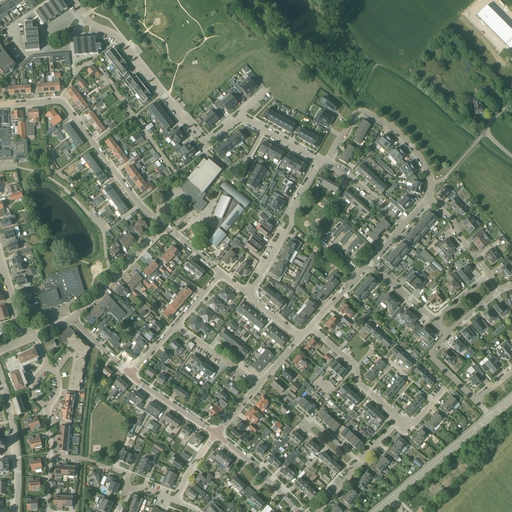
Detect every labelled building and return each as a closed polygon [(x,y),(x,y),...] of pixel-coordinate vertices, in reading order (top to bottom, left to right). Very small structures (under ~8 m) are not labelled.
[(8,0),(6,2),(11,10),(12,12),(17,9),(16,7),(11,0),(8,0)] [(52,0),(53,1),(35,13),(44,25),(67,9),(60,0),(52,0)] [(6,2),(1,5),(7,13),(11,10),(6,2)] [(1,5),(0,5),(0,12),(3,18),(8,15),(7,13),(1,5)] [(494,13),(487,6),(481,11),(489,19),(494,13)] [(481,11),(476,16),(483,24),(489,19),(481,11)] [(498,18),(494,13),(489,19),(483,24),(488,28),(498,18)] [(492,33),(503,22),(498,18),(488,28),(492,33)] [(25,44),(25,51),(39,50),(38,29),(33,29),(32,22),(25,23),(27,44),(25,44)] [(507,26),(503,22),(492,33),(497,37),(507,26)] [(507,26),(497,37),(501,41),(511,31),(507,26)] [(511,31),(501,41),(505,46),(511,39),(511,31)] [(96,53),(96,51),(101,50),(101,45),(95,45),(95,38),(94,38),(94,40),(91,40),(91,38),(87,39),(87,40),(84,41),(84,39),(80,39),(80,41),(77,41),(77,40),(73,40),(75,55),(96,53)] [(0,71),(3,76),(16,65),(1,47),(0,44),(0,71)] [(107,61),(109,60),(117,54),(113,49),(109,52),(107,50),(102,54),(107,61)] [(120,58),(117,54),(109,60),(112,64),(120,58)] [(124,62),(120,58),(112,64),(111,65),(114,70),(116,68),(124,62)] [(127,66),(124,62),(116,68),(119,72),(127,66)] [(97,70),(91,65),(88,68),(94,73),(97,70)] [(130,71),(127,66),(119,72),(117,74),(121,78),(120,79),(121,81),(123,80),(129,75),(127,73),(130,71)] [(243,81),(252,91),(253,90),(253,91),(256,88),(257,87),(253,82),(256,79),(257,80),(250,72),(246,75),(248,77),(243,81)] [(124,83),(128,87),(138,79),(134,75),(131,78),(129,75),(123,80),(124,83)] [(141,84),(138,79),(128,87),(131,91),(141,84)] [(80,86),(83,90),(86,88),(88,86),(83,80),(78,83),(80,86)] [(252,91),(243,81),(239,85),(237,83),(233,86),(240,94),(240,93),(243,90),(247,95),(248,94),(249,95),(252,92),(251,92),(252,91)] [(144,88),(141,84),(131,91),(135,96),(137,94),(144,88)] [(83,90),(80,86),(78,88),(78,89),(76,90),(73,87),(67,92),(72,98),(78,94),(83,90)] [(477,89),(478,95),(482,94),(483,100),(489,99),(486,87),(477,89)] [(86,88),(83,90),(78,94),(72,98),(75,103),(81,98),(79,95),(84,91),(85,92),(88,90),(86,88)] [(148,92),(144,88),(137,94),(140,98),(148,92)] [(229,94),(224,97),(233,107),(237,103),(235,100),(232,97),(234,95),(230,90),(228,93),(229,94)] [(147,100),(151,97),(148,92),(140,98),(138,100),(144,107),(149,102),(147,100)] [(85,103),(79,107),(82,112),(88,107),(87,105),(92,101),(92,102),(95,100),(93,97),(90,99),(85,103)] [(219,100),(216,102),(216,103),(220,107),(223,105),(228,111),(233,107),(224,97),(220,101),(219,100)] [(338,106),(326,97),(321,102),(333,111),(338,106)] [(89,98),(84,102),(81,98),(75,103),(79,107),(85,103),(90,99),(89,98)] [(475,115),(483,114),(482,107),(481,102),(473,103),(474,108),(475,115)] [(153,113),(160,108),(156,103),(147,110),(151,115),(153,114),(153,113)] [(209,110),(205,113),(213,124),(218,119),(213,113),(215,111),(211,107),(209,109),(209,110)] [(99,111),(94,115),(92,112),(86,117),(89,121),(95,116),(100,112),(103,110),(101,108),(98,110),(99,111)] [(153,113),(153,114),(156,117),(156,118),(163,112),(160,108),(153,113)] [(267,121),(272,112),(267,109),(262,118),(267,121)] [(33,123),(25,123),(27,137),(35,136),(34,126),(36,126),(35,123),(39,122),(38,110),(28,110),(29,119),(33,118),(33,123)] [(25,123),(23,123),(23,119),(22,111),(11,112),(12,124),(13,124),(13,125),(15,125),(15,124),(16,124),(16,122),(19,121),(19,123),(18,123),(19,127),(17,127),(18,140),(26,140),(25,123)] [(56,117),(52,111),(46,116),(52,124),(49,126),(51,128),(46,132),(47,137),(56,129),(54,127),(62,121),(58,116),(56,117)] [(98,121),(96,118),(101,114),(100,112),(95,116),(89,121),(92,126),(98,121)] [(156,118),(156,117),(154,119),(157,124),(159,122),(167,116),(163,112),(156,118)] [(272,112),(267,121),(272,123),(276,115),(272,112)] [(200,116),(197,119),(201,123),(203,121),(209,128),(213,124),(205,113),(201,117),(200,116)] [(333,119),(322,113),(319,118),(316,116),(313,121),(320,125),(322,122),(329,126),(333,119)] [(276,115),(272,123),(276,126),(281,118),(276,115)] [(159,122),(162,126),(163,126),(170,120),(167,116),(159,122)] [(281,129),(286,120),(281,118),(276,126),(281,129)] [(102,126),(107,122),(106,120),(101,124),(98,121),(92,126),(96,130),(102,125),(102,126)] [(173,125),(170,120),(163,126),(162,126),(161,127),(164,132),(161,134),(163,137),(164,136),(169,132),(167,130),(173,125)] [(281,129),(286,131),(291,123),(286,120),(281,129)] [(368,130),(371,125),(363,121),(360,126),(368,130)] [(102,125),(96,130),(99,134),(105,130),(103,127),(108,124),(107,122),(102,126),(102,125)] [(299,127),(291,123),(286,131),(291,134),(293,131),(296,132),(299,127)] [(66,133),(72,129),(68,124),(63,128),(66,133)] [(365,135),(368,130),(360,126),(357,131),(365,135)] [(299,127),(296,132),(299,134),(297,137),(302,140),(306,132),(299,127)] [(11,136),(10,129),(4,129),(0,129),(0,138),(1,138),(1,142),(11,141),(11,136)] [(70,138),(75,134),(72,129),(66,133),(70,138)] [(172,141),(181,134),(177,130),(171,135),(169,132),(164,136),(166,139),(168,137),(172,142),(173,141),(172,141)] [(241,130),(236,134),(242,141),(242,142),(247,139),(241,130)] [(362,140),(365,135),(357,131),(356,134),(355,136),(362,140)] [(306,132),(302,140),(307,143),(311,134),(306,132)] [(73,144),(79,139),(75,134),(70,138),(74,143),(72,144),(73,144)] [(111,138),(105,143),(108,147),(114,142),(119,138),(116,134),(111,138)] [(172,141),(173,141),(176,145),(173,148),(175,151),(180,146),(178,144),(185,139),(181,134),(172,141)] [(236,134),(232,137),(238,145),(242,141),(236,134)] [(311,145),(316,137),(311,134),(307,143),(311,145)] [(381,148),(383,146),(389,138),(385,135),(381,139),(378,137),(375,142),(381,148)] [(359,145),(362,140),(355,136),(352,141),(359,145)] [(232,137),(228,140),(233,148),(234,148),(238,145),(232,137)] [(316,137),(311,145),(316,148),(321,140),(316,137)] [(111,151),(118,147),(115,144),(121,140),(119,138),(108,147),(111,151)] [(393,142),(389,138),(383,146),(381,148),(387,153),(388,153),(389,151),(392,149),(394,147),(391,145),(393,142)] [(76,149),(83,144),(79,139),(73,144),(76,149)] [(0,161),(28,159),(27,140),(11,141),(1,142),(1,143),(1,145),(0,144),(0,161)] [(228,140),(223,144),(229,151),(230,152),(234,149),(234,148),(233,148),(228,140)] [(264,142),(259,152),(264,155),(265,154),(265,153),(269,145),(264,142)] [(180,146),(175,151),(177,153),(178,152),(182,156),(182,157),(192,148),(188,144),(182,149),(180,146)] [(225,154),(229,151),(223,144),(219,147),(225,154)] [(269,145),(265,153),(265,154),(269,156),(274,148),(269,145)] [(352,154),(355,149),(348,145),(345,150),(352,154)] [(121,152),(126,148),(125,146),(120,150),(118,147),(111,151),(115,156),(121,152)] [(226,155),(225,154),(219,147),(215,150),(221,159),(226,155)] [(388,153),(390,155),(393,159),(395,158),(402,152),(399,147),(395,151),(392,149),(389,151),(388,153)] [(123,153),(128,150),(126,148),(121,152),(115,156),(119,161),(125,156),(123,153)] [(182,157),(182,156),(181,157),(184,162),(182,164),(184,166),(191,161),(189,158),(196,153),(192,148),(182,157)] [(269,156),(269,157),(274,160),(279,150),(274,148),(269,156)] [(279,150),(274,160),(278,163),(284,153),(279,150)] [(352,154),(345,150),(344,152),(343,152),(342,155),(349,159),(352,154)] [(395,158),(393,159),(397,163),(396,164),(397,167),(400,165),(404,162),(402,160),(406,156),(402,152),(395,158)] [(87,163),(92,159),(88,154),(83,158),(87,163)] [(119,161),(122,165),(128,160),(133,156),(131,154),(126,158),(125,156),(119,161)] [(287,155),(282,164),(287,167),(292,158),(287,155)] [(346,164),(349,159),(342,155),(340,158),(339,160),(346,164)] [(292,158),(287,167),(292,170),(292,169),(297,160),(292,158)] [(90,168),(96,164),(92,159),(87,163),(90,168)] [(207,162),(204,160),(188,179),(181,187),(186,194),(183,198),(189,203),(190,205),(191,205),(190,206),(189,207),(190,208),(191,207),(191,206),(191,205),(200,212),(206,204),(200,199),(199,198),(203,193),(222,171),(209,160),(207,162)] [(297,160),(292,169),(297,171),(297,172),(302,163),(297,160)] [(400,165),(397,167),(399,169),(400,169),(403,173),(405,172),(413,167),(410,162),(406,165),(404,162),(400,165)] [(125,170),(128,174),(135,169),(135,170),(137,168),(140,165),(138,163),(133,167),(132,165),(125,170)] [(297,171),(295,173),(300,176),(306,166),(302,163),(297,172),(297,171)] [(94,173),(99,169),(96,164),(90,168),(94,173)] [(360,174),(366,168),(362,164),(356,171),(358,173),(359,173),(360,174)] [(135,170),(135,169),(128,174),(132,179),(138,174),(136,171),(142,167),(140,165),(137,168),(135,170)] [(258,165),(255,170),(266,176),(268,171),(258,165)] [(405,172),(403,173),(408,181),(409,180),(409,179),(410,179),(413,177),(411,175),(416,172),(413,167),(405,172)] [(365,178),(370,172),(366,168),(360,174),(365,178)] [(98,178),(103,174),(99,169),(94,173),(98,178)] [(255,170),(252,175),(262,180),(263,181),(266,176),(255,170)] [(369,182),(374,176),(370,172),(365,178),(369,182)] [(102,183),(107,179),(103,174),(98,178),(102,183)] [(136,184),(142,179),(138,174),(132,179),(136,184)] [(321,185),(325,178),(323,177),(323,176),(320,174),(316,182),(321,185)] [(252,175),(249,180),(259,185),(262,180),(252,175)] [(373,186),(379,180),(374,176),(369,182),(373,186)] [(417,179),(415,176),(413,177),(410,179),(409,179),(410,181),(410,183),(413,184),(412,187),(421,189),(421,187),(422,187),(423,183),(421,182),(421,183),(417,182),(417,179)] [(144,182),(142,179),(136,184),(139,189),(146,184),(151,180),(149,177),(146,180),(144,182)] [(326,188),(330,181),(325,178),(321,185),(326,188)] [(285,179),(282,184),(287,186),(282,194),(289,198),(294,188),(291,187),(293,184),(285,179)] [(146,184),(139,189),(142,193),(148,189),(151,192),(155,188),(153,185),(152,185),(150,182),(152,181),(151,180),(146,184)] [(249,180),(247,185),(257,190),(260,185),(259,185),(249,180)] [(377,190),(383,184),(379,180),(373,186),(377,190)] [(251,202),(225,181),(220,187),(224,191),(222,196),(221,195),(213,215),(220,219),(219,222),(220,222),(219,223),(219,224),(218,225),(217,226),(217,227),(216,228),(215,229),(214,230),(213,232),(212,233),(211,234),(210,235),(208,236),(207,237),(209,241),(208,242),(216,248),(226,235),(222,232),(224,230),(226,232),(244,210),(243,210),(245,208),(246,208),(251,202)] [(331,191),(335,184),(330,181),(326,188),(331,191)] [(337,185),(335,184),(331,191),(336,194),(341,186),(337,184),(337,185)] [(381,194),(387,188),(383,184),(377,190),(379,191),(379,192),(381,194)] [(18,192),(16,185),(13,186),(6,188),(8,195),(15,193),(18,192)] [(107,194),(113,191),(109,185),(104,189),(107,194)] [(407,194),(410,197),(412,198),(414,196),(414,193),(418,194),(418,195),(421,196),(421,191),(421,189),(412,187),(410,192),(409,192),(407,194)] [(451,193),(444,187),(441,191),(442,192),(438,196),(443,201),(446,197),(446,198),(448,197),(450,199),(454,195),(455,194),(452,191),(451,193)] [(346,199),(351,194),(347,190),(342,196),(346,199)] [(111,200),(116,196),(113,191),(107,194),(111,200)] [(21,192),(10,196),(11,200),(23,197),(21,192)] [(279,212),(280,209),(281,209),(283,206),(282,206),(284,203),(281,201),(283,198),(284,197),(274,192),(274,193),(275,193),(272,197),(277,199),(272,208),(279,212)] [(402,200),(409,207),(412,203),(408,199),(410,197),(407,194),(406,192),(402,196),(404,198),(402,200)] [(350,203),(355,198),(351,194),(346,199),(350,203)] [(115,205),(120,201),(116,196),(111,200),(115,205)] [(354,206),(359,201),(355,198),(350,203),(354,206)] [(462,205),(458,201),(459,200),(456,198),(450,203),(453,206),(451,208),(456,212),(457,211),(461,216),(467,209),(462,205)] [(409,207),(402,200),(400,199),(394,205),(399,210),(401,207),(405,211),(409,207)] [(117,211),(124,206),(120,201),(115,205),(119,210),(117,211)] [(358,210),(363,205),(359,201),(354,206),(358,210)] [(363,214),(367,208),(363,205),(358,210),(363,214)] [(121,216),(128,211),(124,206),(117,211),(121,216)] [(367,217),(371,212),(367,208),(363,214),(367,217)] [(27,224),(31,223),(26,212),(22,213),(27,224)] [(429,213),(425,218),(433,225),(437,220),(437,221),(439,219),(434,214),(432,216),(429,213)] [(3,228),(13,225),(11,216),(5,218),(6,221),(1,223),(3,228)] [(148,227),(142,219),(143,218),(141,216),(139,217),(141,220),(137,223),(138,225),(143,231),(148,227)] [(113,221),(109,217),(104,220),(110,228),(119,221),(117,218),(113,221)] [(470,233),(478,227),(475,223),(476,222),(471,217),(462,224),(470,233)] [(429,229),(433,225),(425,218),(421,222),(429,229)] [(262,226),(269,232),(271,231),(273,228),(273,227),(264,221),(263,219),(259,224),(262,226)] [(388,228),(390,226),(384,220),(380,224),(386,230),(387,228),(388,228)] [(425,233),(429,229),(421,222),(417,226),(425,233)] [(382,234),(386,230),(380,224),(376,228),(382,234)] [(145,233),(143,231),(138,225),(133,228),(131,226),(129,228),(131,231),(133,233),(136,232),(139,236),(145,233)] [(344,228),(341,225),(339,227),(337,225),(335,228),(337,230),(332,236),(335,239),(344,228)] [(266,237),(269,234),(268,234),(269,232),(262,226),(258,231),(266,237)] [(421,237),(425,233),(417,226),(413,230),(421,237)] [(21,236),(18,227),(8,230),(9,233),(4,234),(6,240),(21,236)] [(378,238),(382,234),(376,228),(372,233),(378,238)] [(417,241),(421,237),(413,230),(410,234),(417,241)] [(479,250),(488,243),(482,236),(485,234),(482,230),(475,235),(477,238),(472,242),(479,250)] [(342,245),(352,234),(349,231),(339,242),(342,245)] [(129,233),(124,237),(131,245),(136,242),(133,238),(129,233)] [(375,243),(377,240),(378,238),(372,233),(368,237),(375,243)] [(250,240),(249,242),(259,250),(260,248),(261,249),(263,246),(263,245),(260,242),(261,240),(254,234),(253,235),(252,236),(253,237),(250,240)] [(413,246),(417,241),(410,234),(405,239),(409,242),(407,244),(412,249),(413,246)] [(508,241),(503,235),(498,239),(500,242),(502,240),(505,243),(508,241)] [(117,237),(114,239),(116,241),(118,244),(120,242),(126,249),(131,245),(124,237),(122,239),(120,237),(118,239),(117,237)] [(290,241),(287,247),(294,251),(295,251),(297,253),(302,244),(298,242),(299,241),(292,238),(290,242),(290,241)] [(349,252),(359,241),(356,238),(347,249),(349,252)] [(439,249),(441,252),(451,244),(447,239),(441,244),(439,241),(434,245),(436,248),(437,247),(438,249),(439,249)] [(9,252),(20,249),(17,240),(12,241),(13,245),(8,246),(9,252)] [(117,259),(122,255),(119,250),(121,248),(119,245),(118,244),(116,241),(112,244),(114,248),(111,251),(117,259)] [(258,251),(259,250),(249,242),(245,246),(255,254),(256,254),(258,252),(258,251)] [(402,243),(397,248),(405,255),(409,250),(410,251),(412,249),(407,244),(405,246),(402,243)] [(443,255),(445,257),(443,258),(447,262),(452,258),(449,253),(455,248),(451,244),(441,252),(443,255)] [(356,259),(367,248),(364,245),(353,256),(356,259)] [(173,247),(169,251),(174,256),(176,258),(178,260),(180,258),(179,258),(181,256),(181,255),(173,247)] [(295,251),(294,251),(287,247),(284,253),(291,256),(292,257),(295,251)] [(401,259),(405,255),(397,248),(393,252),(401,259)] [(485,255),(490,260),(489,261),(491,263),(492,262),(492,263),(495,261),(495,262),(497,260),(497,259),(499,258),(494,253),(496,251),(493,248),(485,255)] [(22,257),(28,255),(32,254),(31,249),(23,251),(24,252),(21,253),(22,257)] [(171,260),(174,256),(169,251),(165,254),(171,260)] [(232,264),(236,259),(234,256),(235,255),(230,251),(222,261),(222,262),(225,264),(227,265),(229,262),(232,264)] [(397,263),(401,259),(393,252),(390,256),(397,263)] [(288,262),(291,256),(284,253),(281,258),(288,262)] [(165,254),(161,258),(167,264),(171,260),(165,254)] [(385,261),(388,263),(386,265),(392,271),(394,268),(393,267),(397,263),(390,256),(385,261)] [(13,266),(22,264),(20,257),(12,260),(13,266)] [(511,269),(511,270),(506,264),(510,261),(507,257),(501,263),(504,266),(501,269),(507,277),(509,277),(509,278),(511,277),(511,269)] [(285,267),(288,262),(281,258),(278,263),(285,267)] [(188,272),(190,270),(195,264),(190,260),(185,266),(183,268),(188,272)] [(154,262),(149,267),(153,272),(155,270),(158,267),(154,262)] [(246,275),(250,270),(248,268),(249,266),(244,262),(236,272),(235,273),(238,275),(239,275),(241,276),(243,273),(246,275)] [(282,273),(285,267),(278,263),(275,269),(282,273)] [(15,273),(24,270),(22,264),(13,266),(15,273)] [(195,274),(200,268),(195,264),(190,270),(195,274)] [(466,283),(467,282),(468,282),(469,281),(469,280),(471,278),(468,274),(472,271),(467,265),(464,268),(463,268),(457,273),(466,283)] [(70,300),(74,296),(77,299),(84,292),(77,267),(65,271),(65,270),(59,272),(48,276),(51,287),(45,289),(45,290),(39,292),(40,296),(39,296),(39,297),(40,298),(40,299),(40,300),(41,302),(41,303),(41,304),(43,304),(44,309),(54,307),(55,309),(59,308),(59,306),(61,305),(61,304),(66,303),(66,302),(69,299),(70,300)] [(155,274),(153,272),(149,267),(143,272),(148,277),(150,279),(153,277),(155,279),(158,277),(155,274)] [(401,267),(395,274),(398,276),(404,269),(402,267),(401,267)] [(200,268),(195,274),(200,278),(205,272),(200,268)] [(280,282),(281,280),(279,278),(282,273),(275,269),(272,274),(273,275),(272,278),(280,282)] [(408,273),(411,276),(406,282),(410,286),(419,276),(415,273),(415,272),(412,269),(408,273)] [(328,282),(329,282),(335,288),(339,283),(338,282),(341,279),(336,275),(333,272),(326,280),(328,282)] [(451,295),(460,288),(457,284),(459,282),(452,274),(449,276),(452,281),(445,287),(451,295)] [(132,280),(137,284),(143,290),(144,291),(146,289),(144,287),(141,285),(142,284),(140,282),(142,279),(137,275),(132,280)] [(419,276),(410,286),(415,290),(420,285),(423,287),(427,283),(422,278),(422,279),(419,276)] [(19,286),(28,284),(26,277),(17,280),(18,283),(18,285),(19,286)] [(373,289),(377,284),(369,277),(365,282),(373,289)] [(149,288),(152,285),(146,279),(143,282),(147,287),(148,287),(149,288)] [(275,285),(275,284),(276,282),(270,279),(268,282),(272,284),(272,285),(273,287),(275,285)] [(143,290),(137,284),(132,280),(127,285),(130,287),(132,289),(135,286),(140,291),(141,292),(143,290)] [(330,292),(335,288),(329,282),(328,282),(324,287),(330,292)] [(369,293),(373,289),(365,282),(361,286),(369,293)] [(191,291),(193,289),(187,284),(185,287),(186,288),(184,290),(181,287),(180,288),(175,285),(182,292),(188,297),(192,293),(191,291)] [(322,289),(320,291),(326,297),(330,292),(324,287),(321,285),(320,287),(322,289)] [(130,297),(127,294),(128,293),(125,290),(126,290),(121,286),(115,292),(120,296),(121,296),(121,297),(123,295),(125,297),(128,299),(130,297)] [(365,297),(369,293),(361,286),(358,290),(365,297)] [(136,297),(138,299),(140,296),(135,291),(134,291),(132,289),(130,287),(128,289),(132,293),(132,294),(136,297)] [(260,293),(265,297),(270,291),(271,289),(270,288),(268,290),(265,287),(260,293)] [(230,299),(231,301),(235,297),(233,295),(225,288),(222,291),(222,292),(219,295),(227,302),(230,299)] [(317,301),(319,299),(322,302),(326,297),(320,291),(320,292),(317,290),(315,292),(318,294),(316,296),(314,293),(311,296),(317,301)] [(361,302),(365,297),(358,290),(353,295),(361,302)] [(270,301),(275,295),(270,291),(265,297),(270,301)] [(184,302),(188,297),(182,292),(178,297),(184,302)] [(439,304),(440,303),(441,304),(443,302),(443,301),(444,300),(438,292),(433,296),(432,295),(427,299),(428,300),(431,304),(432,305),(437,301),(439,304)] [(387,307),(394,299),(389,294),(384,299),(382,296),(376,303),(379,306),(382,302),(387,307)] [(172,299),(174,301),(180,306),(184,302),(178,297),(176,295),(172,299)] [(274,305),(280,299),(279,299),(275,295),(270,301),(274,305)] [(123,323),(128,317),(133,313),(125,305),(120,309),(115,304),(107,296),(100,303),(101,304),(99,307),(104,313),(105,314),(108,311),(118,321),(120,320),(123,323)] [(280,299),(274,305),(279,309),(281,307),(284,310),(287,305),(284,303),(286,300),(281,296),(279,299),(280,299)] [(222,305),(214,298),(211,301),(211,302),(208,305),(216,312),(218,309),(221,312),(225,307),(222,304),(222,305)] [(318,304),(312,299),(310,301),(308,300),(304,304),(307,307),(313,312),(317,307),(316,306),(318,304)] [(392,317),(398,311),(395,308),(399,303),(394,299),(387,307),(392,311),(389,315),(392,317)] [(176,311),(180,306),(174,301),(170,306),(176,311)] [(248,308),(245,306),(246,305),(243,302),(237,310),(243,315),(249,307),(248,308)] [(0,314),(8,313),(6,307),(5,308),(5,304),(0,305),(0,314)] [(355,313),(345,304),(339,310),(343,314),(344,313),(350,318),(355,313)] [(505,307),(502,309),(498,304),(494,308),(502,318),(507,314),(506,313),(509,311),(505,307)] [(172,315),(176,311),(170,306),(166,310),(172,315)] [(104,313),(99,307),(98,307),(97,308),(96,307),(91,313),(94,317),(96,315),(99,317),(99,318),(104,313)] [(254,313),(251,311),(252,310),(249,307),(243,315),(249,320),(255,312),(254,313)] [(284,313),(288,316),(292,310),(290,309),(289,308),(287,307),(284,313)] [(309,317),(313,312),(307,307),(303,311),(309,317)] [(217,323),(220,320),(215,315),(214,316),(206,309),(203,313),(200,317),(206,321),(208,323),(210,321),(211,322),(213,322),(214,321),(217,323)] [(404,313),(400,309),(396,315),(402,321),(403,320),(405,322),(412,314),(407,310),(404,313)] [(168,320),(172,315),(166,310),(162,315),(168,320)] [(309,317),(303,311),(298,316),(296,314),(305,321),(309,317)] [(491,315),(488,311),(487,312),(486,311),(483,314),(484,315),(483,315),(489,323),(493,320),(494,322),(498,319),(494,313),(491,315)] [(260,318),(257,316),(258,315),(255,312),(249,320),(255,325),(261,317),(260,318)] [(94,317),(91,313),(84,319),(90,326),(99,317),(96,315),(94,317)] [(300,326),(305,321),(296,314),(294,316),(297,318),(294,321),(300,326)] [(413,331),(418,325),(415,322),(417,319),(412,314),(405,322),(408,324),(407,325),(413,331)] [(107,326),(113,320),(108,316),(103,322),(107,326)] [(352,323),(344,316),(341,320),(342,321),(341,321),(343,323),(344,322),(348,327),(349,326),(349,327),(352,324),(352,323)] [(261,330),(266,323),(263,320),(264,320),(261,317),(255,325),(261,330)] [(204,325),(196,318),(193,322),(190,326),(195,330),(199,326),(201,328),(200,329),(203,332),(207,327),(204,325)] [(332,318),(325,326),(330,330),(334,325),(339,329),(341,325),(337,321),(332,318)] [(482,325),(477,319),(472,324),(479,333),(482,330),(484,332),(489,328),(484,323),(482,325)] [(156,322),(153,320),(149,325),(147,323),(146,324),(147,325),(150,328),(151,329),(152,328),(158,332),(162,327),(156,322)] [(372,324),(369,322),(364,328),(370,333),(375,327),(376,325),(373,322),(372,324)] [(155,336),(149,330),(150,328),(147,325),(143,331),(142,331),(138,327),(135,331),(139,335),(142,333),(144,335),(143,335),(150,341),(155,336)] [(275,330),(273,328),(273,327),(270,325),(264,332),(270,337),(276,330),(275,330)] [(423,338),(430,330),(425,326),(421,331),(419,329),(414,334),(418,338),(420,336),(423,338)] [(72,331),(71,330),(72,329),(69,327),(66,331),(59,333),(60,337),(60,336),(61,338),(60,338),(63,344),(68,342),(69,344),(80,354),(79,355),(78,358),(78,361),(75,361),(69,389),(80,391),(80,387),(79,387),(81,380),(82,380),(83,373),(82,373),(83,366),(84,366),(86,360),(84,360),(85,356),(86,356),(87,352),(90,349),(87,346),(87,347),(81,342),(82,341),(79,339),(78,340),(76,338),(77,337),(74,334),(75,333),(73,330),(72,331)] [(375,338),(381,332),(375,327),(370,333),(375,338)] [(105,328),(100,334),(105,339),(106,338),(108,340),(107,341),(116,349),(120,344),(118,342),(120,339),(113,333),(112,335),(105,328)] [(471,334),(467,328),(465,329),(465,328),(461,331),(462,332),(461,333),(468,342),(472,339),(473,341),(478,337),(474,332),(471,334)] [(227,341),(232,335),(226,330),(221,336),(227,341)] [(281,335),(279,333),(279,332),(276,330),(270,337),(276,342),(282,335),(282,334),(281,335)] [(430,339),(435,334),(430,330),(423,338),(421,340),(428,347),(433,341),(430,339)] [(381,343),(387,338),(381,332),(375,338),(381,343)] [(233,346),(238,340),(232,335),(227,341),(233,346)] [(282,347),(288,340),(285,338),(285,337),(282,335),(276,342),(282,347)] [(140,351),(145,345),(145,344),(147,342),(140,336),(134,342),(136,344),(134,346),(140,351)] [(391,342),(387,338),(381,343),(387,349),(390,346),(391,347),(395,342),(392,340),(391,342)] [(239,351),(244,345),(238,340),(233,346),(239,351)] [(312,349),(314,347),(316,348),(318,345),(312,340),(305,348),(309,351),(307,353),(310,355),(314,351),(312,349)] [(462,345),(456,340),(455,342),(454,341),(452,344),(452,345),(451,346),(459,354),(463,349),(466,352),(470,348),(464,343),(462,345)] [(55,344),(54,341),(46,345),(49,350),(49,352),(54,350),(53,348),(57,347),(60,345),(59,342),(55,344)] [(179,356),(184,351),(180,347),(174,341),(169,346),(175,351),(175,352),(179,356)] [(507,360),(511,356),(511,353),(509,350),(511,347),(506,341),(500,346),(502,349),(498,352),(503,358),(505,358),(507,360)] [(245,356),(250,350),(244,345),(239,351),(245,356)] [(135,356),(140,351),(134,346),(135,347),(130,352),(127,349),(122,354),(131,362),(136,356),(135,356)] [(397,358),(402,352),(397,346),(391,352),(397,358)] [(271,359),(274,356),(265,348),(264,349),(265,351),(262,355),(269,362),(268,361),(270,358),(271,359)] [(39,358),(35,349),(31,351),(31,349),(21,354),(21,355),(18,357),(18,358),(16,359),(15,358),(9,361),(9,362),(8,365),(7,365),(9,371),(10,371),(11,373),(9,374),(11,379),(12,378),(15,386),(14,386),(15,391),(26,387),(26,386),(28,385),(27,381),(26,381),(24,375),(26,374),(24,371),(25,369),(24,367),(35,362),(35,363),(38,361),(37,359),(39,358)] [(443,355),(442,356),(445,360),(448,363),(449,364),(451,366),(455,363),(454,362),(458,357),(454,353),(451,356),(449,354),(446,351),(445,353),(444,352),(442,354),(443,355)] [(173,357),(168,352),(166,355),(163,353),(158,359),(161,361),(159,362),(163,365),(165,364),(164,363),(168,358),(170,360),(173,357)] [(403,363),(408,357),(402,352),(397,358),(403,363)] [(493,372),(498,368),(493,361),(496,359),(491,353),(488,356),(491,360),(485,364),(489,369),(490,369),(493,372)] [(266,365),(269,362),(262,355),(256,361),(264,367),(263,367),(265,364),(266,365)] [(309,365),(298,355),(293,362),(297,366),(298,364),(304,370),(309,365)] [(192,370),(199,360),(193,356),(186,367),(191,371),(192,370)] [(409,368),(414,362),(408,357),(403,363),(409,368)] [(381,371),(386,365),(380,360),(375,366),(381,371)] [(261,370),(264,367),(256,361),(251,367),(258,373),(260,370),(261,370)] [(333,371),(339,365),(334,361),(329,367),(333,371)] [(202,377),(209,367),(204,364),(199,370),(197,373),(199,375),(201,372),(204,374),(202,377)] [(337,375),(343,368),(339,365),(333,371),(337,375)] [(375,377),(381,371),(375,366),(369,371),(375,377)] [(419,377),(424,371),(418,366),(413,372),(419,377)] [(480,380),(484,376),(476,366),(473,369),(472,368),(467,372),(471,376),(472,376),(473,377),(468,381),(472,386),(476,387),(476,386),(481,382),(480,380)] [(202,377),(204,378),(206,375),(210,377),(214,371),(209,367),(202,377)] [(113,373),(106,368),(103,371),(102,370),(95,377),(98,379),(100,377),(103,373),(109,378),(113,373)] [(155,368),(152,371),(149,368),(146,373),(146,374),(147,375),(148,376),(149,375),(152,378),(156,373),(155,372),(157,369),(155,368)] [(313,374),(317,377),(320,374),(322,371),(318,368),(313,374)] [(342,378),(347,372),(343,368),(337,375),(342,378)] [(288,370),(286,369),(282,374),(290,381),(294,376),(292,374),(293,374),(288,370)] [(370,383),(375,377),(369,371),(364,377),(370,383)] [(425,382),(430,376),(424,371),(419,377),(425,382)] [(180,381),(183,376),(177,372),(173,377),(180,381)] [(167,381),(169,378),(162,374),(157,381),(162,385),(166,380),(167,381)] [(431,387),(436,381),(430,376),(425,382),(431,387)] [(400,388),(405,382),(399,377),(394,383),(400,388)] [(111,397),(124,383),(119,379),(115,384),(117,387),(110,396),(111,397)] [(281,393),(286,388),(277,380),(272,385),(281,393)] [(231,387),(229,385),(230,384),(227,382),(224,385),(229,390),(236,396),(241,390),(234,385),(231,387)] [(295,393),(300,387),(294,382),(289,388),(295,393)] [(116,401),(124,393),(128,387),(124,383),(111,397),(116,401)] [(210,386),(206,383),(202,388),(204,389),(204,390),(206,392),(210,386)] [(395,394),(400,388),(394,383),(389,389),(395,394)] [(340,397),(348,389),(344,385),(339,392),(341,394),(339,396),(340,397)] [(313,394),(315,392),(309,386),(305,391),(309,395),(311,392),(313,394)] [(186,401),(189,396),(177,387),(175,392),(177,393),(177,394),(186,401)] [(347,399),(352,393),(348,389),(340,397),(342,399),(344,397),(347,399)] [(390,400),(395,394),(389,389),(384,395),(390,400)] [(295,399),(298,396),(291,390),(288,393),(295,399)] [(76,397),(76,393),(69,392),(69,395),(66,395),(65,397),(64,397),(64,401),(74,403),(75,396),(76,397)] [(136,401),(140,395),(136,392),(133,395),(130,393),(123,404),(126,406),(129,402),(130,401),(134,404),(136,401)] [(225,408),(230,403),(225,399),(227,397),(221,392),(218,396),(222,400),(219,403),(221,405),(220,406),(223,409),(224,407),(225,408)] [(349,405),(356,396),(352,393),(347,399),(349,401),(347,404),(349,405)] [(419,405),(425,400),(419,394),(414,400),(419,405)] [(457,399),(452,394),(448,399),(449,400),(447,402),(453,407),(457,403),(459,404),(461,402),(460,401),(461,400),(458,398),(457,399)] [(145,398),(140,395),(136,401),(138,403),(136,406),(141,410),(144,404),(142,403),(145,398)] [(355,406),(361,400),(356,396),(349,405),(350,406),(353,404),(355,406)] [(18,415),(25,413),(20,397),(13,400),(18,415)] [(266,408),(270,404),(268,402),(262,397),(259,401),(266,408)] [(302,399),(299,397),(296,400),(299,402),(297,404),(301,408),(307,402),(302,398),(302,399)] [(414,411),(419,405),(414,400),(408,406),(414,411)] [(263,412),(266,408),(259,401),(255,405),(261,410),(263,412)] [(150,415),(156,406),(151,402),(147,408),(145,411),(150,415)] [(305,412),(311,406),(307,402),(301,408),(305,412)] [(453,407),(447,402),(445,404),(443,403),(439,408),(446,414),(448,412),(453,407)] [(364,416),(372,407),(368,404),(362,410),(365,412),(363,415),(364,416)] [(223,410),(217,405),(216,406),(208,414),(212,417),(213,416),(216,418),(223,410)] [(158,416),(162,410),(156,406),(150,415),(156,419),(158,416)] [(287,415),(290,412),(288,410),(284,406),(282,408),(281,409),(285,413),(287,415)] [(310,416),(315,409),(311,406),(305,412),(310,416)] [(409,417),(414,411),(408,406),(403,412),(409,417)] [(322,421),(327,415),(323,411),(325,409),(323,407),(318,413),(320,415),(317,418),(322,421)] [(371,417),(376,411),(372,407),(364,416),(366,417),(368,415),(371,417)] [(256,419),(260,415),(258,413),(252,408),(249,412),(256,419)] [(372,423),(380,415),(376,411),(371,417),(373,419),(371,422),(372,423)] [(444,421),(446,419),(437,411),(433,416),(434,417),(432,419),(438,424),(442,419),(444,421)] [(253,423),(256,419),(249,412),(245,416),(251,422),(251,421),(253,423)] [(357,423),(359,422),(355,418),(358,415),(355,412),(350,417),(357,423)] [(62,417),(61,423),(70,424),(71,415),(62,413),(61,417),(62,417)] [(169,423),(173,418),(167,414),(163,419),(161,422),(164,424),(166,421),(169,423)] [(326,425),(332,419),(327,415),(322,421),(326,425)] [(379,425),(384,418),(380,415),(372,423),(374,425),(376,422),(379,425)] [(28,427),(30,426),(31,430),(40,427),(37,417),(31,419),(26,421),(28,427)] [(177,429),(181,423),(173,418),(169,423),(172,425),(169,428),(172,430),(174,427),(177,429)] [(330,429),(336,422),(332,419),(326,425),(330,429)] [(438,424),(432,419),(430,421),(428,420),(424,425),(434,433),(440,426),(438,424)] [(151,432),(156,424),(151,421),(147,427),(151,430),(150,431),(151,432)] [(281,430),(283,427),(282,426),(278,422),(275,425),(281,430)] [(334,432),(340,426),(336,422),(330,429),(334,432)] [(70,424),(61,423),(60,429),(59,429),(59,433),(69,434),(70,424)] [(241,432),(246,427),(240,423),(235,429),(234,428),(231,432),(238,437),(240,435),(241,436),(239,439),(242,442),(244,439),(246,441),(249,439),(246,437),(248,436),(244,433),(243,434),(241,433),(242,433),(241,432)] [(255,432),(258,429),(251,423),(248,426),(255,432)] [(154,434),(160,426),(156,424),(151,432),(154,434)] [(279,434),(281,431),(281,430),(275,425),(271,429),(276,433),(277,432),(279,434)] [(185,446),(192,436),(190,434),(192,431),(186,426),(180,434),(185,437),(183,439),(187,442),(184,445),(185,446)] [(423,441),(427,436),(429,434),(422,427),(418,432),(419,433),(417,436),(423,441)] [(344,438),(350,432),(345,428),(340,435),(344,438)] [(262,439),(261,440),(262,441),(263,440),(264,441),(271,432),(269,431),(262,439)] [(291,444),(293,442),(299,436),(294,432),(289,438),(291,440),(289,443),(291,444)] [(348,442),(354,436),(350,432),(344,438),(348,442)] [(166,448),(174,437),(171,434),(167,440),(168,441),(165,444),(165,447),(166,448)] [(203,438),(197,434),(195,437),(192,436),(185,446),(186,447),(189,443),(192,445),(194,443),(198,446),(203,438)] [(34,438),(34,436),(29,437),(30,444),(31,444),(32,449),(41,446),(39,437),(34,438)] [(280,443),(278,444),(281,447),(289,438),(286,436),(280,443)] [(298,446),(303,440),(299,436),(293,442),(291,444),(293,446),(295,443),(298,446)] [(352,446),(358,440),(354,436),(348,442),(352,446)] [(423,441),(417,436),(415,438),(413,437),(409,442),(416,448),(418,446),(423,441)] [(261,439),(258,437),(252,443),(254,444),(255,445),(261,439)] [(407,448),(409,446),(399,437),(395,442),(396,443),(394,446),(400,451),(404,446),(407,448)] [(262,441),(261,440),(256,446),(258,448),(256,451),(261,456),(267,450),(263,446),(263,445),(265,443),(262,441)] [(362,444),(358,440),(352,446),(357,450),(357,449),(359,450),(364,445),(362,444)] [(307,454),(309,451),(315,445),(311,441),(304,449),(306,451),(305,452),(307,454)] [(162,452),(165,447),(156,442),(153,447),(162,452)] [(281,447),(278,444),(276,447),(271,453),(273,456),(281,447)] [(68,455),(69,452),(67,452),(68,446),(58,445),(58,448),(58,451),(62,452),(61,455),(68,455)] [(307,454),(309,456),(311,453),(314,455),(320,449),(315,445),(309,451),(307,454)] [(394,446),(392,448),(391,447),(386,452),(393,458),(397,461),(399,458),(396,455),(400,451),(394,446)] [(129,454),(131,450),(125,448),(125,449),(122,448),(120,453),(123,454),(120,461),(125,463),(129,454)] [(219,453),(216,451),(211,457),(210,456),(207,459),(212,463),(215,459),(221,463),(226,456),(220,452),(219,453)] [(322,463),(328,456),(323,452),(318,458),(318,459),(322,463)] [(134,456),(129,454),(125,463),(130,466),(133,459),(136,461),(138,455),(135,454),(134,456)] [(281,463),(282,464),(284,466),(292,457),(289,454),(281,463)] [(392,465),(394,463),(384,454),(380,459),(381,460),(379,463),(385,468),(389,463),(392,465)] [(180,470),(184,465),(178,461),(180,458),(175,455),(171,460),(174,462),(172,465),(180,470)] [(277,460),(280,457),(278,455),(275,458),(273,456),(267,462),(272,466),(277,460)] [(292,457),(284,466),(286,468),(287,467),(296,457),(294,455),(292,457)] [(228,472),(233,466),(230,464),(232,461),(226,456),(221,463),(226,468),(224,470),(228,472)] [(327,467),(332,460),(328,456),(322,463),(327,467)] [(281,463),(279,461),(281,458),(280,457),(277,460),(272,466),(276,470),(282,464),(281,463)] [(318,459),(318,458),(316,457),(311,462),(307,467),(310,469),(312,467),(316,462),(315,462),(318,459)] [(144,458),(139,470),(147,474),(151,464),(152,462),(152,461),(144,458)] [(35,460),(34,459),(30,459),(31,466),(32,466),(32,471),(42,469),(40,459),(35,460)] [(0,473),(9,472),(8,460),(0,461),(0,473)] [(331,471),(337,465),(332,460),(327,467),(331,471)] [(385,468),(379,463),(377,465),(376,464),(371,469),(381,477),(383,475),(381,473),(385,468)] [(55,477),(62,478),(62,476),(63,466),(60,466),(60,464),(56,464),(56,468),(55,467),(54,472),(56,472),(55,477)] [(296,475),(298,477),(303,471),(307,467),(304,464),(299,470),(300,471),(296,475)] [(75,465),(69,465),(68,476),(74,477),(77,477),(78,470),(75,470),(75,465)] [(336,475),(341,469),(337,465),(331,471),(329,473),(331,474),(333,472),(336,475)] [(290,469),(287,467),(286,468),(281,473),(286,477),(292,471),(294,469),(292,467),(290,469)] [(175,481),(177,475),(174,474),(175,471),(168,468),(166,471),(167,471),(165,477),(175,481)] [(292,471),(286,477),(290,481),(296,475),(293,473),(296,470),(294,469),(292,471)] [(375,480),(377,478),(367,469),(363,474),(364,475),(362,478),(368,483),(372,478),(375,480)] [(98,478),(101,471),(97,470),(96,473),(92,472),(90,478),(91,478),(89,482),(99,486),(102,479),(98,478)] [(208,473),(204,478),(200,475),(195,481),(202,487),(205,483),(207,484),(211,480),(209,478),(208,477),(210,474),(208,473)] [(235,488),(241,482),(238,480),(240,478),(235,474),(228,481),(230,483),(235,488)] [(116,494),(120,485),(116,484),(117,480),(108,477),(106,482),(111,484),(108,491),(116,494)] [(172,487),(175,481),(165,477),(163,482),(162,482),(160,485),(168,489),(169,486),(172,487)] [(368,483),(362,478),(360,480),(358,479),(354,484),(364,492),(366,490),(364,488),(368,483)] [(29,486),(30,486),(31,490),(40,489),(39,479),(33,480),(33,479),(28,479),(29,486)] [(299,489),(304,483),(300,479),(294,485),(299,489)] [(240,492),(239,493),(243,497),(247,493),(245,491),(249,487),(244,483),(243,484),(241,482),(235,488),(240,492)] [(303,493),(309,487),(304,483),(299,489),(303,493)] [(206,494),(195,485),(193,488),(192,487),(187,494),(194,500),(198,495),(202,499),(206,494)] [(355,497),(357,499),(361,494),(352,486),(348,491),(349,492),(347,494),(353,500),(355,497)] [(308,497),(313,491),(309,487),(303,493),(308,497)] [(312,501),(318,495),(313,491),(308,497),(312,501)] [(249,501),(254,505),(260,499),(257,497),(259,496),(254,492),(252,494),(250,492),(247,495),(246,497),(249,500),(249,501)] [(353,500),(347,494),(345,497),(344,496),(339,501),(343,504),(349,509),(353,505),(351,502),(353,500)] [(97,503),(100,504),(111,509),(113,503),(107,501),(108,498),(100,495),(99,498),(97,503)] [(146,501),(147,497),(140,495),(139,498),(136,496),(135,498),(134,498),(133,501),(142,505),(144,500),(146,501)] [(72,507),(73,503),(75,503),(76,496),(73,496),(73,497),(66,497),(66,507),(72,507)] [(257,511),(259,510),(260,510),(262,511),(268,505),(263,500),(262,502),(260,499),(254,505),(252,507),(257,511)] [(26,500),(26,506),(28,506),(28,510),(38,510),(37,500),(31,500),(26,500)] [(207,511),(214,511),(218,508),(214,504),(215,503),(212,500),(206,506),(209,509),(207,511)] [(140,510),(142,505),(133,501),(130,506),(140,510)] [(97,503),(95,508),(94,511),(96,511),(102,511),(103,511),(109,511),(111,509),(100,504),(97,503)] [(334,509),(332,511),(341,511),(342,511),(344,511),(346,511),(337,503),(333,508),(334,509)]
